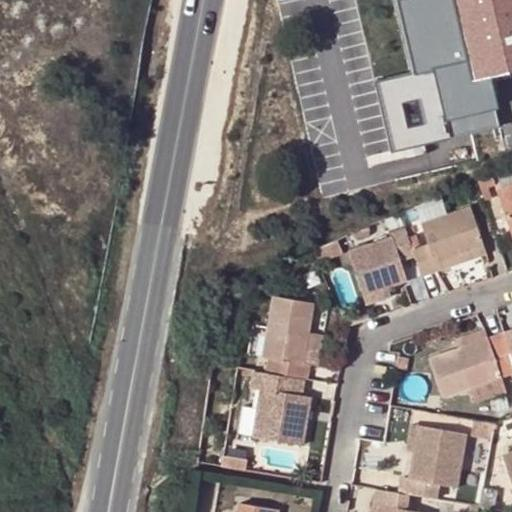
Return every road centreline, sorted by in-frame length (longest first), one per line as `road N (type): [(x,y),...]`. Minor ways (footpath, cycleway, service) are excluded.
road 1 (primary): [(201,0),(109,511)]
road 2 (residential): [(334,511),(367,348),(389,329),(511,287)]
